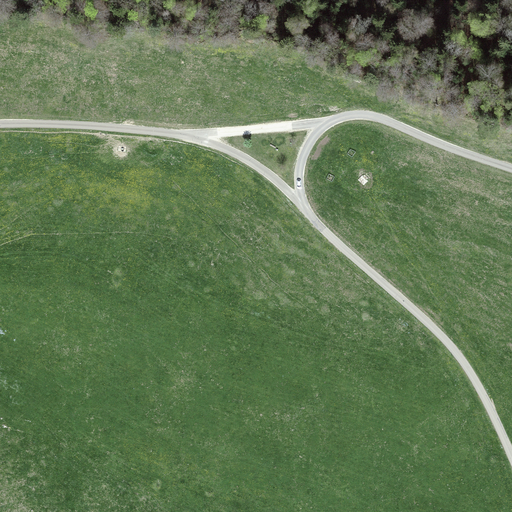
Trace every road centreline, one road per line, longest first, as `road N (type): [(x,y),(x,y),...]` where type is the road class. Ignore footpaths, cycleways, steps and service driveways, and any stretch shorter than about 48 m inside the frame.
road 1 (track): [(511,454),(461,363),(322,231),(302,205),(300,178),(319,129),(348,113),(511,170)]
road 2 (track): [(0,123),(200,138),(302,205)]
